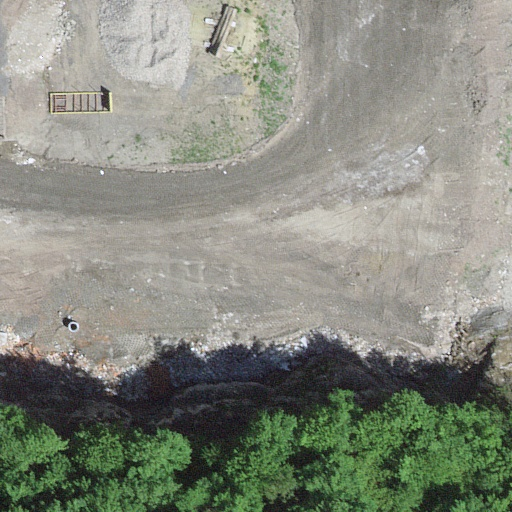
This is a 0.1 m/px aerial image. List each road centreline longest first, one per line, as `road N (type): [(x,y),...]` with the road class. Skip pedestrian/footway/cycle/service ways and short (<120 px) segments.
road 1 (track): [(511,260),(456,288),(289,319),(0,329)]
road 2 (track): [(511,254),(0,231)]
road 3 (track): [(511,54),(442,54),(274,0)]
